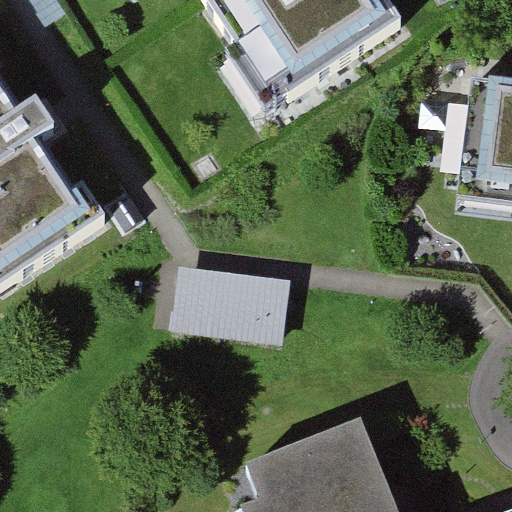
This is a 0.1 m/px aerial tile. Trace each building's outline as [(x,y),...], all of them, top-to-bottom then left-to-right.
[(267,116),(406,25),(388,0),(372,0),(371,1),(370,0),(207,0),(240,49),(228,57),(267,116)] [(0,293),(103,223),(89,202),(78,210),(40,154),(71,133),(50,103),(33,114),(0,65),(0,64),(11,57),(0,41),(0,293)] [(511,116),(456,111),(439,239),(505,246),(506,224),(511,225),(511,116)] [(163,307),(157,365),(274,378),(280,320),(163,307)] [(373,511),(350,451),(230,497),(235,511),(373,511)]
